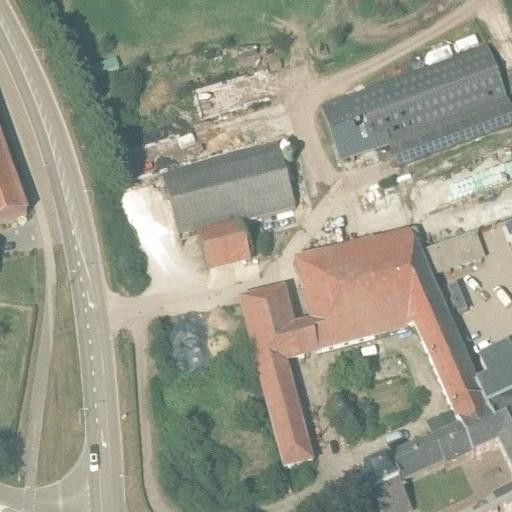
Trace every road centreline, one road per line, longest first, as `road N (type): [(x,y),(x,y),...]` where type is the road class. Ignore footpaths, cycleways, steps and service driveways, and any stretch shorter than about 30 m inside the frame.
road 1 (secondary): [(107,511),(81,250),(41,107),(0,17)]
road 2 (track): [(256,511),(340,486),(345,460),(435,425),(407,345),(302,369),(329,456)]
road 3 (track): [(133,308),(161,511)]
